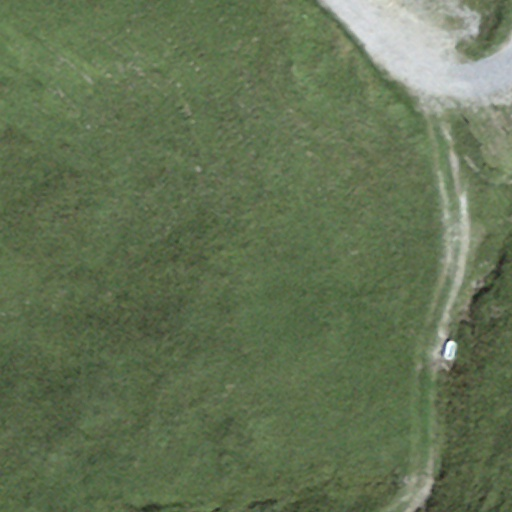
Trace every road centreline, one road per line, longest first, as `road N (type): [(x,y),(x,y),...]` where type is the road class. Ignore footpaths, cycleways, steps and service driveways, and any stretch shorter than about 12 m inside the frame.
road 1 (track): [(399,511),(423,485),(424,358),(455,234),(436,78)]
road 2 (track): [(511,70),(463,86),(436,78),(343,0)]
